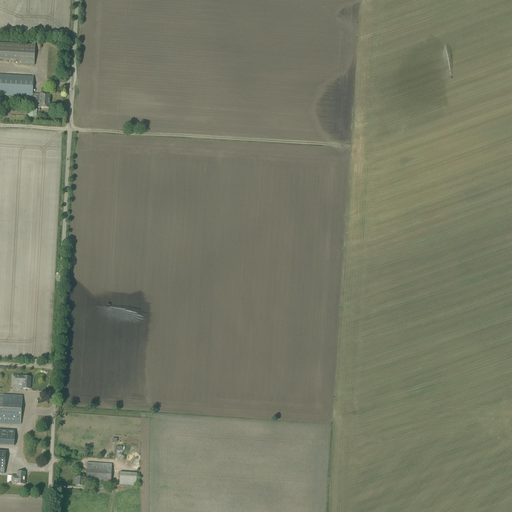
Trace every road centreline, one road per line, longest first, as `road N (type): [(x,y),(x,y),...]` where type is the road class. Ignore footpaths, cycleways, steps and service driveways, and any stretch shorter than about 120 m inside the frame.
road 1 (track): [(360,0),(329,511)]
road 2 (unclassified): [(47,511),(76,0)]
road 3 (track): [(352,146),(0,125)]
